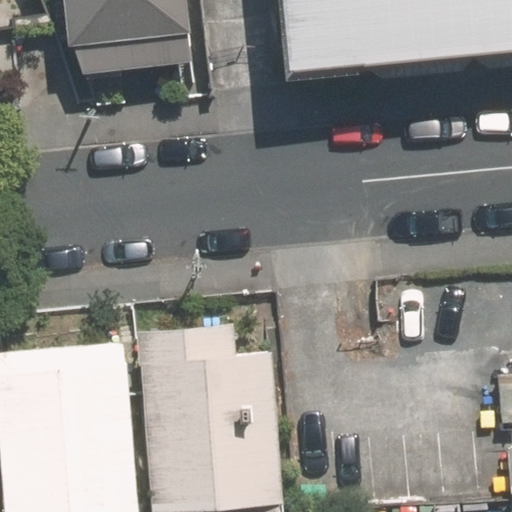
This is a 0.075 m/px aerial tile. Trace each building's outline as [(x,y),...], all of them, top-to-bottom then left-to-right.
[(0,0),(0,62),(24,60),(18,0),(0,0)] [(65,0),(73,77),(204,65),(197,0),(65,0)] [(511,0),(280,0),(286,70),(511,48),(511,0)] [(255,315),(160,318),(165,511),(295,511),(290,337),(256,337),(255,315)] [(14,511),(5,338),(0,338),(0,511),(14,511)] [(154,511),(148,338),(17,342),(23,511),(154,511)]
